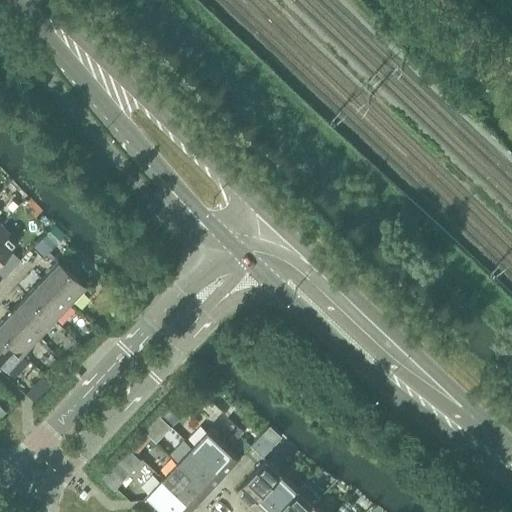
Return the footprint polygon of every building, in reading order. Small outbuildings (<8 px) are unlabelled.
[(2,222),(0,224),(0,258),(19,239),(2,222)] [(53,226),(33,247),(43,257),(63,236),(53,226)] [(8,251),(0,259),(0,264),(6,270),(17,259),(8,251)] [(42,277),(70,303),(86,286),(58,259),(42,277)] [(26,293),(54,320),(70,303),(42,277),(26,293)] [(10,310),(39,337),(54,320),(26,293),(10,310)] [(0,320),(0,331),(23,353),(39,337),(10,310),(0,320)] [(23,353),(0,331),(0,363),(7,371),(23,353)] [(32,385),(25,393),(34,402),(42,394),(32,385)] [(180,398),(164,415),(174,424),(190,407),(180,398)] [(151,424),(145,430),(151,437),(158,430),(151,424)] [(193,445),(224,474),(239,458),(208,429),(193,445)] [(145,430),(131,445),(139,452),(152,437),(151,437),(145,430)] [(262,435),(253,444),(265,455),(274,447),(262,435)] [(178,461),(208,490),(224,474),(193,445),(178,461)] [(131,447),(120,458),(133,469),(144,458),(131,447)] [(253,504),(282,474),(266,458),(237,489),(253,504)] [(163,477),(194,506),(208,490),(178,461),(163,477)] [(293,464),(287,470),(291,473),(296,468),(293,464)] [(261,511),(275,511),(298,488),(282,474),(253,504),(261,511)] [(187,511),(194,506),(163,477),(147,494),(166,511),(187,511)] [(298,488),(275,511),(305,511),(314,503),(321,496),(305,481),(298,488)] [(350,499),(340,509),(343,511),(348,511),(356,504),(350,499)] [(322,511),(314,503),(305,511),(322,511)]
